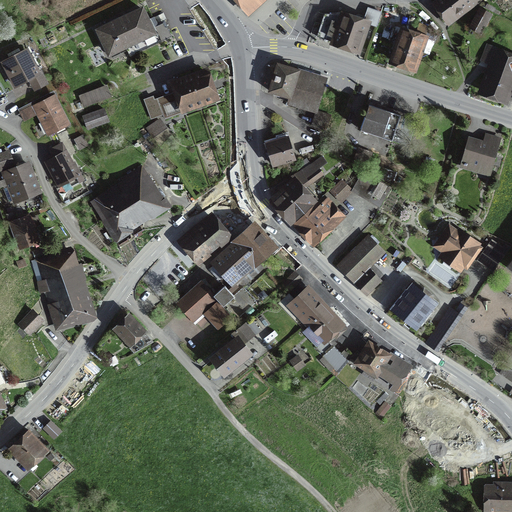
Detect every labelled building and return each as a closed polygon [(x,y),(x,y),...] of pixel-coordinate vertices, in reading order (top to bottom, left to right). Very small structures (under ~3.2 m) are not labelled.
[(238,0),(247,9),(257,0),(238,0)] [(449,19),(472,0),(476,6),(483,0),(437,0),(435,2),(449,19)] [(481,8),(470,27),(481,33),(492,15),(481,8)] [(126,46),(130,55),(171,36),(164,21),(157,24),(154,18),(147,21),(142,9),(98,30),(109,54),(126,46)] [(341,15),(325,15),(318,36),(357,50),(366,23),(341,15)] [(393,62),(413,69),(427,28),(419,25),(416,35),(404,31),(393,62)] [(482,56),(495,62),(483,92),(503,100),(511,76),(511,53),(487,44),(482,56)] [(12,69),(10,69),(12,73),(14,72),(15,75),(11,77),(16,85),(28,78),(34,89),(46,83),(40,72),(38,72),(26,50),(7,61),(12,69)] [(278,65),(270,91),(289,97),(288,103),(316,112),(326,80),(278,65)] [(176,83),(185,108),(213,97),(204,73),(203,73),(202,70),(176,79),(177,83),(176,83)] [(107,87),(81,97),(84,106),(110,96),(107,87)] [(163,114),(163,113),(177,108),(172,94),(154,100),(153,96),(144,100),(151,118),(163,114)] [(49,133),(67,123),(54,97),(35,106),(49,133)] [(24,120),(35,114),(31,105),(20,111),(24,120)] [(400,116),(369,106),(361,130),(392,140),(400,116)] [(88,129),(109,121),(104,109),(83,117),(88,129)] [(330,117),(316,112),(312,126),(326,131),(330,117)] [(159,120),(149,127),(154,135),(165,128),(159,120)] [(500,139),(485,135),(483,143),(470,140),(463,164),(488,171),(495,147),(498,148),(500,139)] [(294,159),(286,136),(267,142),(274,166),(294,159)] [(72,185),(83,179),(74,162),(70,164),(64,152),(66,151),(62,143),(50,149),(54,157),(48,160),(60,183),(68,179),(72,185)] [(0,153),(0,169),(13,165),(7,151),(0,153)] [(358,153),(355,161),(364,164),(367,156),(358,153)] [(326,163),(322,156),(291,176),(296,182),(274,202),(291,220),(293,218),(296,221),(315,204),(302,190),(322,174),(318,168),(326,163)] [(424,166),(431,169),(434,160),(427,158),(424,166)] [(2,173),(13,200),(38,190),(28,163),(2,173)] [(376,177),(392,182),(396,171),(380,166),(376,177)] [(109,217),(118,210),(113,202),(122,196),(128,204),(151,188),(155,186),(143,167),(122,179),(126,186),(115,192),(114,190),(97,201),(109,217)] [(362,175),(354,188),(376,201),(384,189),(388,191),(391,187),(378,179),(375,183),(362,175)] [(329,190),(340,201),(351,190),(340,179),(329,190)] [(118,210),(109,217),(113,224),(108,227),(114,236),(125,228),(124,225),(151,207),(156,215),(167,206),(163,201),(161,202),(151,188),(128,204),(122,196),(113,202),(118,210)] [(318,207),(315,204),(296,221),(314,240),(331,224),(332,225),(341,216),(327,201),(323,204),(322,203),(318,207)] [(26,216),(12,221),(21,246),(35,241),(31,227),(35,225),(31,216),(27,218),(26,216)] [(183,242),(199,261),(228,236),(213,217),(183,242)] [(214,295),(217,299),(236,320),(257,301),(244,286),(264,268),(258,261),(276,245),(256,223),(212,262),(232,284),(227,288),(225,285),(214,295)] [(458,233),(449,227),(435,247),(441,252),(439,255),(445,259),(442,263),(450,269),(453,265),(460,270),(463,264),(466,266),(479,248),(476,246),(478,244),(460,230),(458,233)] [(340,266),(354,280),(383,252),(368,237),(340,266)] [(506,245),(503,249),(492,241),(480,258),(495,269),(497,266),(510,248),(509,248),(506,245)] [(39,258),(32,261),(37,282),(62,274),(61,270),(74,266),(69,249),(52,254),(54,261),(41,265),(39,258)] [(62,274),(37,282),(40,292),(49,289),(53,303),(50,304),(58,326),(68,322),(67,320),(77,317),(69,294),(82,289),(78,280),(86,278),(81,265),(74,266),(61,270),(62,274)] [(367,293),(379,280),(369,270),(356,282),(367,293)] [(284,283),(290,289),(301,278),(295,272),(284,283)] [(422,289),(412,280),(406,287),(410,291),(396,308),(416,324),(432,304),(419,293),(422,289)] [(194,320),(217,299),(214,295),(202,282),(178,304),(194,320)] [(69,294),(77,317),(79,324),(91,320),(89,313),(82,289),(69,294)] [(317,346),(315,348),(338,372),(347,361),(353,355),(347,348),(340,354),(325,339),(332,332),(337,337),(344,330),(306,289),(294,300),(288,294),(278,304),(317,346)] [(467,307),(469,304),(463,300),(446,324),(442,321),(426,344),(437,351),(467,308),(467,307)] [(230,317),(218,304),(206,314),(219,328),(230,317)] [(34,311),(21,324),(30,332),(42,319),(34,311)] [(117,329),(130,343),(143,331),(129,316),(117,329)] [(237,339),(242,346),(254,336),(245,324),(232,334),(237,339)] [(242,346),(237,339),(214,359),(225,373),(249,354),(242,346)] [(369,344),(357,363),(376,375),(373,379),(393,392),(408,368),(369,344)] [(298,369),(304,364),(298,356),(291,361),(298,369)] [(44,428),(54,438),(61,431),(51,421),(44,428)] [(29,464),(46,448),(31,431),(13,447),(29,464)] [(496,484),(486,484),(484,487),(482,511),(494,511),(495,511),(495,507),(511,506),(511,482),(496,482),(496,484)]
